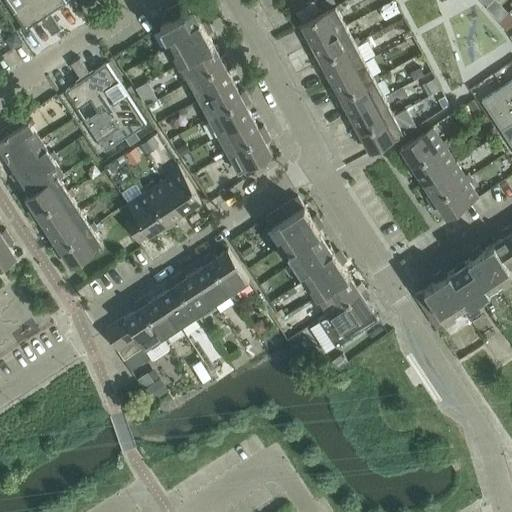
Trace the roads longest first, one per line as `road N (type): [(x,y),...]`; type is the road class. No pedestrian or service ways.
road 1 (residential): [(0,395),(72,350),(109,301),(315,164)]
road 2 (tertiary): [(400,287),(487,437),(499,474)]
road 3 (tertiary): [(231,0),(315,164)]
road 4 (residential): [(0,95),(156,0)]
road 5 (unclassified): [(199,511),(282,458),(317,511)]
road 6 (tertiary): [(315,164),(400,287)]
road 7 (unclassified): [(400,287),(511,212)]
